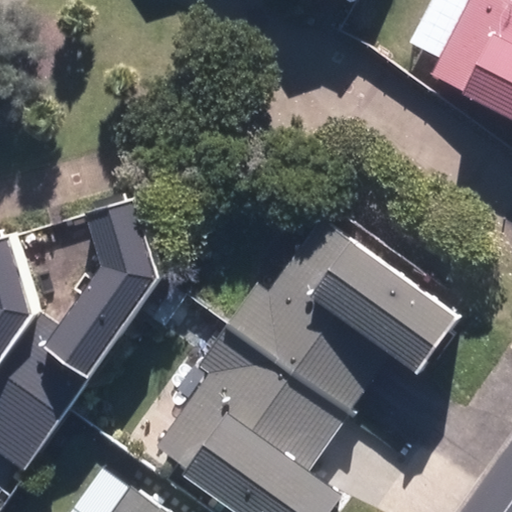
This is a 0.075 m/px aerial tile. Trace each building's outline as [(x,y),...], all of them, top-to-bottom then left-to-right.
[(511,0),(479,0),(444,71),(511,104),(511,0)] [(0,406),(0,439),(35,466),(179,275),(155,195),(111,209),(127,260),(60,348),(50,340),(0,406)] [(473,316),(329,216),(173,442),(274,511),(335,511),(354,486),(321,463),(405,342),(439,365),(473,316)] [(0,239),(0,282),(2,292),(0,294),(0,382),(53,310),(31,231),(0,239)] [(176,511),(140,486),(121,511),(176,511)]
